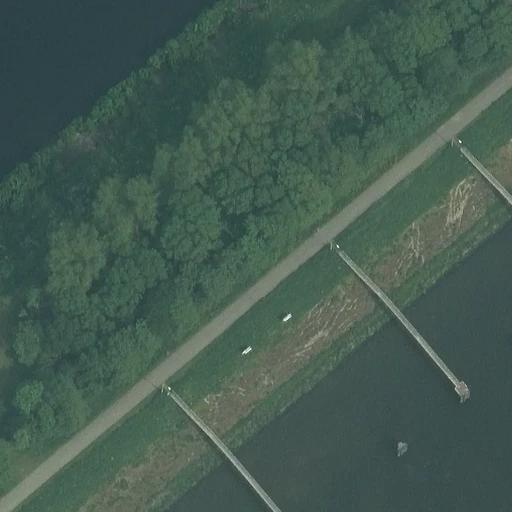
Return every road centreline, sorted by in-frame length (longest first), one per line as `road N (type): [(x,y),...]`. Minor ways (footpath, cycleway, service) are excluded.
road 1 (unclassified): [(46,479),(511,82)]
road 2 (unclassified): [(369,0),(43,274),(0,352)]
